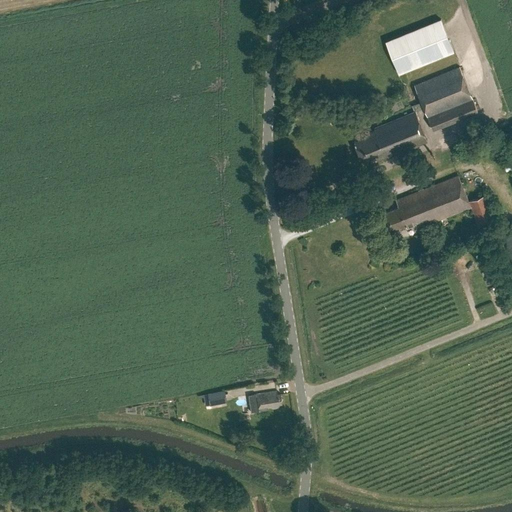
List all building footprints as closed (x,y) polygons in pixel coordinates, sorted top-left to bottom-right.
[(385,40),(399,74),(454,52),(441,18),(385,40)] [(433,130),(479,112),(460,67),(415,85),(433,130)] [(428,142),(416,111),(374,128),(375,130),(365,134),(366,136),(354,141),(363,163),(375,158),(376,160),(388,155),(389,158),(390,157),(428,142)] [(469,201),(458,175),(396,200),(398,206),(383,212),(391,231),(406,225),(407,228),(416,224),(417,227),(424,224),(424,225),(471,207),(479,227),(498,220),(487,194),(469,201)] [(256,394),(249,395),(251,412),(259,411),(279,408),(279,404),(282,404),(281,394),(277,394),(277,390),(256,394)]
